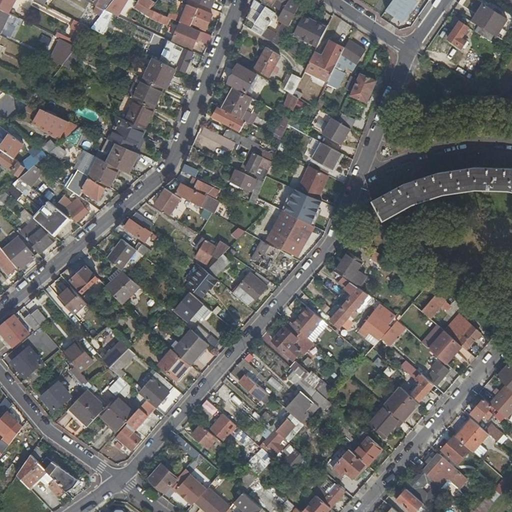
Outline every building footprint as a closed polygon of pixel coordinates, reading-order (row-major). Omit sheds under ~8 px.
[(0,0),(0,8),(17,17),(24,0),(0,0)] [(89,0),(90,0),(105,10),(111,0),(89,0)] [(114,14),(122,0),(113,0),(107,11),(113,14),(114,14)] [(150,0),(136,0),(136,1),(150,9),(155,3),(150,0)] [(268,7),(257,0),(254,0),(252,6),(264,14),(268,7)] [(261,0),(269,5),(272,0),(280,0),(281,0),(277,7),(283,11),(279,18),(283,21),(277,34),(267,28),(277,13),(268,7),(264,14),(253,30),(281,46),(287,32),(301,3),(295,0),(261,0)] [(415,1),(413,0),(393,0),(389,7),(404,18),(415,1)] [(168,25),(171,19),(166,16),(150,9),(136,1),(132,7),(152,18),(168,25)] [(472,20),(477,24),(482,26),(493,33),(497,35),(502,28),(508,18),(486,4),(480,13),(477,11),(472,20)] [(191,25),(202,29),(206,31),(213,15),(188,5),(180,22),(181,23),(190,27),(191,25)] [(0,8),(0,34),(6,21),(14,25),(17,17),(0,8)] [(104,35),(113,14),(107,11),(105,10),(91,29),(104,35)] [(168,11),(166,16),(171,19),(174,20),(177,14),(168,11)] [(318,46),(327,27),(310,19),(304,15),(294,34),(318,46)] [(311,16),(310,19),(327,27),(328,24),(311,16)] [(464,16),(460,21),(469,27),(473,30),(477,24),(464,16)] [(462,37),(469,27),(460,21),(449,38),(462,47),(467,40),(462,37)] [(197,39),(209,44),(212,36),(201,31),(190,27),(181,23),(174,39),(184,43),(183,44),(193,48),(197,39)] [(74,32),(84,37),(91,29),(79,24),(74,32)] [(477,24),(473,30),(489,40),(493,33),(482,26),(477,24)] [(43,37),(41,47),(48,49),(51,39),(43,37)] [(61,39),(50,59),(70,69),(78,57),(83,50),(61,39)] [(189,64),(194,52),(169,40),(160,61),(177,69),(190,75),(194,66),(189,64)] [(335,68),(345,73),(347,70),(352,73),(366,50),(350,40),(345,48),(335,68)] [(324,56),(315,52),(310,63),(306,70),(329,81),(335,68),(345,48),(331,41),(324,56)] [(256,69),(269,77),(281,54),(267,47),(256,69)] [(88,63),(93,54),(87,52),(83,50),(78,57),(88,63)] [(168,89),(177,69),(160,61),(154,58),(145,79),(163,87),(167,89),(168,89)] [(252,95),(262,77),(239,64),(229,82),(252,95)] [(346,74),(345,73),(335,68),(329,81),(327,84),(338,90),(346,74)] [(377,80),(361,73),(358,79),(354,89),(351,95),(368,102),(377,80)] [(133,98),(143,78),(135,74),(125,95),(130,97),(133,98)] [(293,75),(285,89),(291,93),(294,95),(302,79),(293,75)] [(351,88),(354,89),(358,79),(353,77),(350,84),(352,85),(351,88)] [(157,99),(163,87),(145,79),(143,78),(133,98),(136,100),(154,108),(155,108),(159,101),(159,100),(157,99)] [(161,102),(167,89),(163,87),(157,99),(159,100),(159,101),(161,102)] [(234,88),(223,108),(249,122),(259,102),(252,98),(234,88)] [(285,105),(294,110),(300,98),(294,95),(291,93),(285,105)] [(127,120),(136,100),(133,98),(130,97),(122,104),(116,115),(119,117),(127,120)] [(145,129),(154,108),(136,100),(127,120),(145,129)] [(41,111),(42,109),(32,105),(31,104),(29,106),(27,107),(39,114),(41,111)] [(250,123),(219,107),(214,116),(241,131),(243,126),(248,128),(250,123)] [(147,130),(157,109),(155,108),(154,108),(145,129),(146,129),(147,130)] [(67,127),(68,124),(41,111),(39,114),(34,124),(60,139),(67,127)] [(282,113),(272,134),(282,139),(289,123),(291,118),(282,113)] [(356,119),(343,114),(340,121),(353,127),(356,119)] [(111,138),(111,140),(138,152),(139,150),(143,141),(141,140),(146,129),(145,129),(127,120),(119,117),(113,129),(115,130),(111,138)] [(340,122),(334,119),(325,135),(342,145),(351,129),(340,122)] [(233,148),(236,142),(224,135),(205,126),(202,133),(233,148)] [(85,131),(86,129),(81,127),(79,129),(65,141),(77,147),(85,131)] [(227,129),(224,135),(236,142),(256,152),(259,147),(260,145),(227,129)] [(10,135),(0,148),(14,159),(24,145),(10,135)] [(51,140),(42,148),(50,153),(57,147),(51,140)] [(342,153),(323,142),(314,159),(317,160),(313,167),(327,174),(330,168),(333,169),(342,153)] [(103,152),(99,158),(119,169),(122,170),(129,174),(139,155),(140,154),(117,144),(116,145),(111,156),(103,152)] [(42,147),(22,165),(25,167),(29,170),(35,166),(50,153),(42,148),(42,147)] [(259,147),(256,152),(273,160),(275,155),(259,147)] [(0,163),(18,177),(25,167),(22,165),(14,159),(0,148),(0,153),(1,154),(0,155),(0,163)] [(263,169),(259,179),(262,180),(264,181),(266,178),(267,176),(269,170),(272,161),(254,152),(251,159),(249,158),(248,161),(250,162),(247,169),(256,173),(259,166),(263,169)] [(64,168),(67,163),(50,153),(35,166),(44,172),(55,162),(64,168)] [(109,188),(119,169),(99,158),(90,177),(109,188)] [(198,170),(185,164),(182,171),(195,177),(196,175),(198,170)] [(39,176),(44,172),(35,166),(29,170),(20,178),(27,184),(34,178),(32,176),(35,173),(39,176)] [(313,167),(310,166),(299,190),(318,199),(329,175),(327,174),(313,167)] [(377,198),(373,200),(384,221),(415,204),(446,194),(477,189),(509,189),(511,190),(511,166),(476,166),(440,171),(405,183),(385,194),(377,198)] [(112,190),(122,170),(119,169),(109,188),(112,190)] [(251,199),(250,201),(255,203),(256,201),(257,200),(263,186),(260,185),(256,183),(257,179),(237,170),(232,181),(252,190),(254,192),(251,199)] [(61,174),(56,180),(67,188),(72,181),(61,174)] [(30,194),(34,189),(27,184),(20,178),(14,187),(22,193),(25,189),(30,194)] [(98,200),(106,188),(89,178),(82,189),(98,200)] [(182,184),(177,193),(214,213),(220,201),(216,199),(220,191),(199,179),(198,181),(193,190),(182,184)] [(155,205),(163,210),(168,203),(175,208),(181,199),(166,189),(155,205)] [(322,201),(318,199),(299,190),(295,189),(285,211),(311,225),(322,201)] [(71,197),(57,208),(62,212),(66,209),(77,222),(90,212),(88,210),(90,209),(88,205),(85,207),(82,203),(81,205),(76,200),(75,201),(71,197)] [(48,201),(33,217),(36,219),(41,224),(54,235),(70,218),(62,212),(57,208),(48,201)] [(171,215),(175,208),(168,203),(163,210),(171,215)] [(137,212),(132,218),(147,228),(150,230),(154,224),(137,212)] [(271,218),(265,213),(258,220),(264,225),(271,218)] [(55,240),(41,224),(36,219),(22,231),(40,253),(55,240)] [(145,242),(152,232),(150,230),(147,228),(146,229),(132,220),(126,228),(145,242)] [(232,236),(237,241),(246,232),(240,229),(232,236)] [(196,249),(200,251),(206,241),(202,239),(196,249)] [(128,275),(143,255),(135,249),(124,240),(109,259),(121,269),(124,272),(128,275)] [(207,240),(206,241),(200,251),(196,258),(208,264),(213,255),(220,258),(224,254),(227,251),(217,246),(217,247),(208,242),(208,241),(207,240)] [(220,241),(217,246),(227,251),(229,249),(220,241)] [(140,242),(135,249),(143,255),(147,258),(147,257),(153,250),(140,242)] [(269,269),(279,250),(263,242),(253,261),(269,269)] [(24,254),(29,250),(25,245),(20,250),(24,254)] [(0,264),(8,274),(17,267),(8,256),(0,246),(0,264)] [(160,251),(155,247),(153,250),(147,257),(152,262),(160,251)] [(24,254),(20,250),(15,254),(13,252),(8,256),(17,267),(20,270),(35,257),(29,250),(24,254)] [(385,261),(387,257),(375,251),(373,255),(385,261)] [(349,253),(336,272),(347,280),(358,287),(366,276),(357,270),(363,261),(349,253)] [(231,261),(224,254),(220,258),(208,270),(215,277),(231,261)] [(383,265),(385,261),(373,256),(371,259),(383,265)] [(279,278),(284,270),(275,264),(270,272),(279,278)] [(93,277),(96,274),(87,265),(71,280),(83,293),(97,281),(93,277)] [(203,296),(217,279),(202,268),(188,285),(203,296)] [(110,279),(113,282),(124,272),(121,269),(110,279)] [(123,304),(142,287),(128,275),(124,272),(113,282),(107,287),(123,304)] [(267,285),(255,275),(251,272),(233,293),(250,306),(267,286),(267,285)] [(255,275),(267,285),(270,281),(258,272),(255,275)] [(391,285),(395,278),(389,273),(384,280),(391,285)] [(352,320),(373,297),(358,287),(347,280),(343,284),(347,287),(346,288),(353,294),(345,304),(332,318),(331,320),(340,327),(343,324),(346,327),(352,320)] [(75,315),(88,304),(84,300),(72,286),(59,297),(75,315)] [(203,304),(191,293),(177,311),(189,321),(203,304)] [(437,294),(423,310),(431,318),(442,305),(447,310),(451,306),(437,294)] [(88,296),(84,300),(88,304),(89,305),(93,301),(88,296)] [(311,338),(327,324),(309,304),(290,321),(303,333),(311,338)] [(421,310),(415,305),(410,311),(416,316),(421,310)] [(396,322),(386,313),(376,306),(358,332),(368,339),(373,332),(380,338),(396,322)] [(38,308),(31,314),(41,326),(42,327),(49,322),(38,308)] [(173,314),(172,313),(169,309),(163,315),(167,320),(173,314)] [(35,331),(41,326),(31,314),(31,313),(25,318),(35,331)] [(30,334),(15,316),(0,327),(0,330),(11,344),(19,337),(23,340),(30,334)] [(285,326),(279,333),(282,335),(275,343),(294,359),(301,351),(293,344),(303,333),(290,321),(285,327),(285,326)] [(403,327),(396,322),(388,331),(395,337),(403,327)] [(463,327),(454,337),(464,346),(467,349),(481,333),(473,326),(472,327),(469,324),(465,329),(463,327)] [(193,331),(204,340),(209,334),(198,325),(193,331)] [(192,330),(174,351),(190,364),(208,343),(204,340),(193,331),(192,330)] [(437,354),(448,364),(464,346),(454,337),(446,330),(430,348),(437,354)] [(272,341),(275,343),(282,335),(279,333),(272,341)] [(387,333),(382,338),(387,342),(392,337),(387,333)] [(27,361),(36,371),(38,369),(61,349),(52,339),(37,352),(27,361)] [(117,346),(103,360),(110,368),(129,349),(123,341),(118,346),(117,346)] [(78,342),(65,354),(75,366),(80,372),(93,360),(78,342)] [(121,369),(136,354),(129,349),(110,368),(122,379),(123,379),(127,374),(121,369)] [(177,379),(190,364),(174,351),(173,349),(160,364),(177,379)] [(6,357),(11,363),(18,357),(20,355),(15,350),(6,357)] [(438,360),(450,371),(453,368),(448,364),(437,354),(434,358),(438,361),(438,360)] [(36,371),(27,361),(24,364),(18,357),(11,363),(7,366),(22,383),(28,378),(36,371)] [(255,372),(242,360),(237,365),(239,367),(247,374),(250,377),(255,372)] [(439,384),(448,373),(450,371),(438,360),(438,361),(432,367),(434,370),(429,375),(439,384)] [(295,361),(290,367),(293,369),(305,380),(327,399),(334,391),(323,381),(321,383),(295,361)] [(511,362),(499,378),(511,389),(511,362)] [(406,369),(423,383),(427,378),(411,363),(406,369)] [(71,399),(75,403),(88,390),(92,386),(80,372),(75,366),(72,370),(77,377),(76,378),(84,387),(71,399)] [(241,382),(247,374),(239,367),(232,374),(241,382)] [(42,374),(38,369),(36,371),(28,378),(32,383),(42,374)] [(300,386),(305,380),(293,369),(287,375),(300,386)] [(156,407),(175,387),(158,372),(139,393),(147,400),(156,407)] [(262,400),(268,392),(250,377),(247,374),(241,382),(262,400)] [(272,376),(267,382),(279,392),(284,386),(272,376)] [(430,391),(435,385),(427,378),(423,383),(420,387),(418,385),(412,392),(421,400),(430,391)] [(114,387),(120,393),(128,384),(123,379),(122,379),(114,387)] [(42,397),(53,411),(69,397),(55,380),(42,392),(44,395),(42,397)] [(300,386),(321,405),(327,399),(305,380),(300,386)] [(430,391),(440,399),(445,393),(435,385),(430,391)] [(401,387),(386,405),(405,421),(416,409),(414,407),(419,403),(401,387)] [(480,393),(487,399),(492,394),(485,388),(480,393)] [(106,407),(88,390),(75,403),(71,408),(89,426),(101,413),(106,407)] [(302,391),(287,408),(292,413),(300,420),(302,422),(305,424),(308,421),(312,416),(320,407),(302,391)] [(268,405),(274,397),(268,392),(262,400),(268,405)] [(137,411),(120,393),(106,407),(101,413),(119,430),(126,423),(137,411)] [(501,402),(492,394),(487,399),(497,407),(498,405),(505,411),(509,406),(511,408),(511,395),(509,393),(501,402)] [(480,419),(493,405),(485,398),(473,413),(480,419)] [(136,431),(157,408),(156,407),(147,400),(137,411),(126,423),(128,425),(117,437),(132,450),(143,437),(136,431)] [(399,428),(405,421),(386,405),(384,403),(378,410),(381,412),(370,425),(385,438),(396,425),(399,428)] [(22,424),(8,411),(5,414),(0,419),(0,428),(10,438),(6,443),(9,446),(25,426),(22,424)] [(268,411),(263,417),(273,424),(277,419),(268,411)] [(285,437),(300,420),(292,413),(288,417),(289,418),(278,431),(282,434),(285,437)] [(223,441),(237,425),(224,414),(211,429),(223,441)] [(480,444),(489,434),(486,431),(473,419),(457,437),(471,449),(474,452),(480,444)] [(492,424),(486,431),(489,434),(498,441),(504,434),(492,424)] [(209,448),(217,438),(202,425),(194,434),(209,448)] [(278,439),(282,434),(278,431),(276,429),(264,443),(278,455),(285,446),(278,439)] [(247,447),(254,440),(243,431),(236,438),(247,447)] [(367,440),(355,453),(369,465),(384,448),(364,431),(362,434),(367,440)] [(172,440),(194,459),(200,453),(178,433),(172,440)] [(278,439),(285,446),(290,441),(285,437),(282,434),(278,439)] [(459,463),(470,450),(455,437),(444,450),(459,463)] [(0,442),(0,453),(1,455),(9,446),(2,440),(0,442)] [(289,455),(281,464),(291,472),(299,463),(305,469),(311,462),(289,444),(283,451),(289,455)] [(488,450),(480,444),(474,452),(481,458),(488,450)] [(43,451),(37,447),(32,454),(37,460),(43,451)] [(357,479),(369,465),(355,453),(351,450),(335,469),(343,476),(347,471),(357,479)] [(268,452),(253,469),(260,475),(268,466),(275,458),(268,452)] [(202,466),(208,460),(200,453),(194,459),(202,466)] [(449,480),(461,490),(470,480),(440,453),(434,459),(432,457),(427,462),(430,465),(424,471),(437,483),(443,487),(449,480)] [(30,488),(48,471),(42,464),(37,460),(32,454),(18,475),(30,488)] [(47,458),(42,464),(48,471),(68,492),(75,488),(80,480),(54,461),(52,463),(50,462),(48,458),(47,458)] [(162,464),(149,479),(165,493),(178,478),(169,470),(171,467),(166,463),(164,465),(162,464)] [(274,471),(268,466),(260,475),(265,480),(274,471)] [(252,469),(237,486),(245,492),(260,475),(253,469),(252,469)] [(295,476),(310,489),(315,484),(299,470),(295,476)] [(434,487),(437,483),(424,471),(421,475),(420,474),(412,483),(409,480),(404,485),(408,489),(424,503),(428,507),(432,510),(444,497),(434,488),(429,493),(424,488),(429,482),(434,487)] [(196,502),(207,489),(190,474),(177,489),(194,504),(196,502)] [(493,487),(487,494),(495,502),(511,484),(506,480),(504,478),(495,489),(493,487)] [(324,501),(337,486),(334,484),(331,487),(330,487),(326,491),(318,485),(313,492),(318,496),(324,501)] [(332,508),(347,491),(339,484),(337,486),(324,501),(332,508)] [(226,511),(231,507),(209,488),(207,489),(196,502),(207,511),(226,511)] [(411,511),(416,511),(424,503),(408,489),(398,500),(411,511)] [(246,511),(260,511),(263,509),(245,493),(245,492),(235,502),(246,511)] [(328,511),(332,508),(324,501),(318,496),(303,511),(328,511)] [(22,511),(41,511),(46,508),(39,500),(31,506),(26,501),(19,508),(22,511)] [(422,511),(423,511),(428,507),(424,503),(416,511),(420,511),(421,511),(422,511)]
